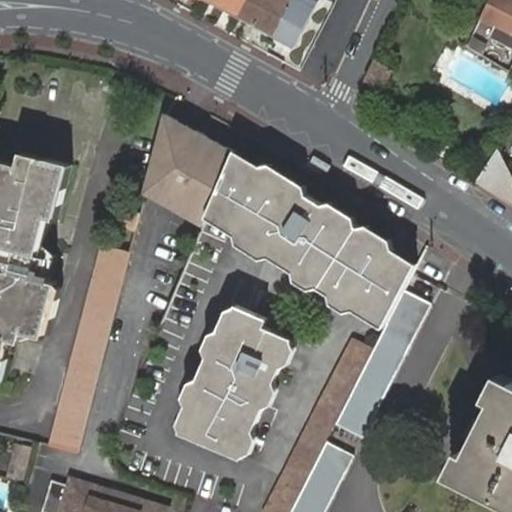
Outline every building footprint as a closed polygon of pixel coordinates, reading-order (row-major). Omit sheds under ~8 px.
[(211,0),(241,16),(249,0),(211,0)] [(249,0),(241,16),(277,35),(292,0),(249,0)] [(305,0),(292,0),(277,35),(292,44),(314,4),(305,0)] [(336,0),(331,12),(319,34),(301,70),(303,73),(321,84),(328,77),(343,46),(331,41),(338,27),(350,33),(353,24),(364,0),(336,0)] [(511,0),(490,0),(482,18),(496,25),(490,36),(511,47),(511,0)] [(486,43),(473,36),(468,46),(481,53),(486,43)] [(376,58),(366,80),(384,89),(394,67),(376,58)] [(189,129),(170,117),(158,151),(150,183),(147,191),(169,203),(205,223),(208,215),(210,210),(211,210),(211,209),(228,168),(235,153),(189,129)] [(428,151),(447,162),(458,144),(454,142),(451,147),(437,138),(428,151)] [(511,204),(511,175),(499,147),(477,181),(511,204)] [(0,380),(3,381),(9,358),(2,356),(12,321),(46,330),(59,282),(51,280),(57,258),(44,254),(54,216),(59,217),(73,165),(24,152),(20,165),(0,159),(0,380)] [(389,321),(406,289),(419,263),(405,254),(397,249),(264,167),(262,170),(235,153),(228,168),(211,209),(211,210),(210,210),(237,229),(235,232),(357,308),(372,315),(389,321)] [(113,204),(108,222),(120,226),(125,208),(113,204)] [(120,226),(137,230),(142,212),(125,208),(120,226)] [(208,215),(235,232),(237,229),(210,210),(208,215)] [(103,243),(132,251),(137,230),(120,226),(108,222),(103,243)] [(51,440),(81,446),(102,366),(126,272),(127,272),(132,251),(103,243),(51,440)] [(375,349),(337,423),(364,436),(432,302),(406,289),(389,321),(387,326),(375,349)] [(168,404),(159,429),(223,458),(224,454),(232,452),(238,438),(235,431),(247,405),(253,405),(259,389),(256,382),(264,364),(272,363),(278,348),(275,339),(248,326),(252,317),(218,303),(216,306),(207,308),(199,329),(192,330),(185,347),(189,355),(179,379),(170,381),(164,396),(168,404)] [(322,454),(328,440),(337,423),(375,349),(352,337),(282,476),(304,487),(305,487),(322,454)] [(511,376),(502,372),(499,379),(511,385),(511,376)] [(497,400),(486,421),(476,442),(470,451),(464,448),(455,466),(469,473),(465,480),(511,503),(511,385),(499,379),(490,397),(497,400)] [(50,445),(79,452),(81,446),(51,440),(50,445)] [(291,511),(325,511),(355,454),(328,440),(322,454),(305,487),(304,487),(291,511)] [(451,473),(465,480),(469,473),(455,466),(451,473)] [(53,479),(43,511),(165,511),(168,506),(91,483),(70,485),(53,479)]
